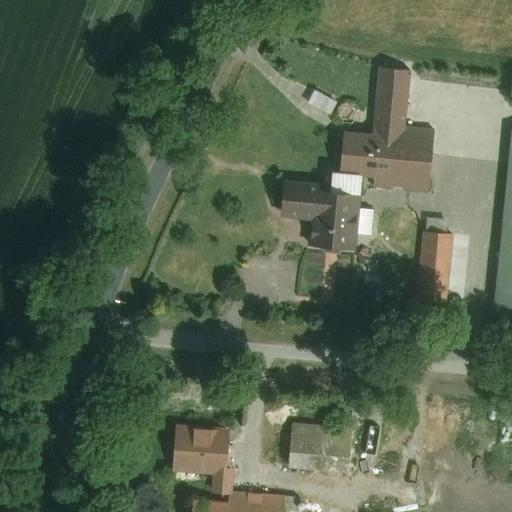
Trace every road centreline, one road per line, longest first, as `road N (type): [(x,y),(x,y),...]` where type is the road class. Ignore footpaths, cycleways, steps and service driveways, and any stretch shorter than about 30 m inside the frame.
road 1 (tertiary): [(34,511),(95,332),(251,0)]
road 2 (track): [(511,375),(95,332)]
